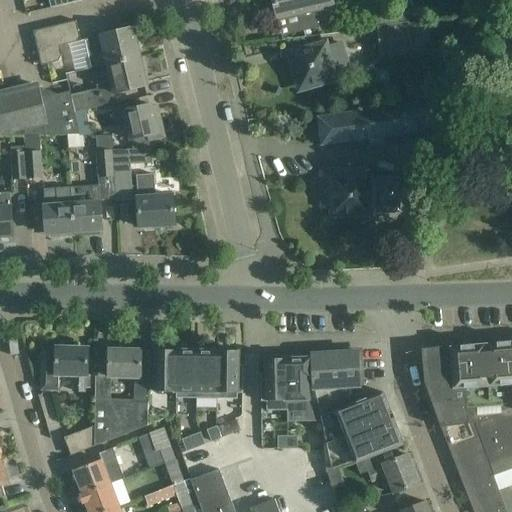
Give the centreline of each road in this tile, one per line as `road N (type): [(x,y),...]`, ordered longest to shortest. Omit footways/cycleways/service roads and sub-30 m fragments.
road 1 (residential): [(252,298),(183,0)]
road 2 (tertiary): [(252,298),(0,299)]
road 3 (residential): [(452,511),(400,383),(398,295)]
road 4 (residential): [(0,311),(57,511)]
road 5 (tertiary): [(398,295),(252,298)]
